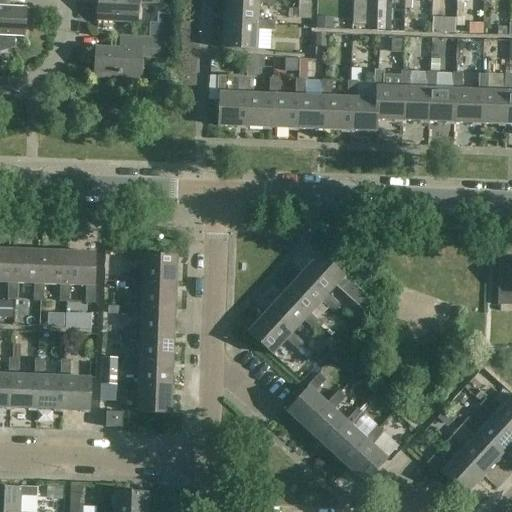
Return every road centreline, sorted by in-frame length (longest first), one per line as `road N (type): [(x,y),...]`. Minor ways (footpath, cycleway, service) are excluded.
road 1 (tertiary): [(511,200),(219,189)]
road 2 (tertiary): [(219,189),(0,180)]
road 3 (residential): [(202,464),(0,456)]
road 4 (residential): [(212,366),(219,189)]
road 5 (residential): [(0,89),(28,90),(53,69),(65,46),(67,0)]
